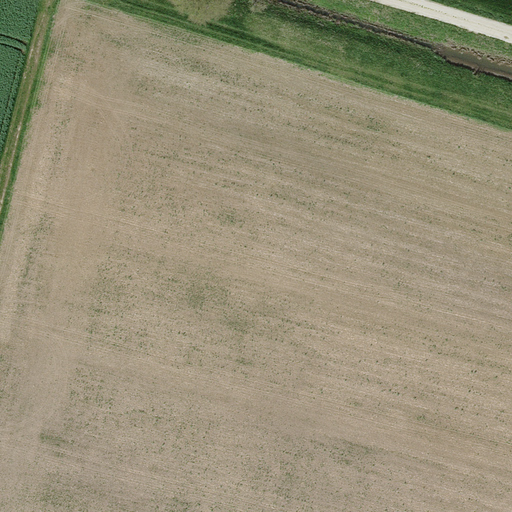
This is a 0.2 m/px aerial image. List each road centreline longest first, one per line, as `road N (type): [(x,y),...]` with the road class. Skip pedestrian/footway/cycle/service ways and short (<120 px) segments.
road 1 (track): [(511,111),(146,0)]
road 2 (track): [(0,192),(47,0)]
road 3 (track): [(382,0),(511,39)]
